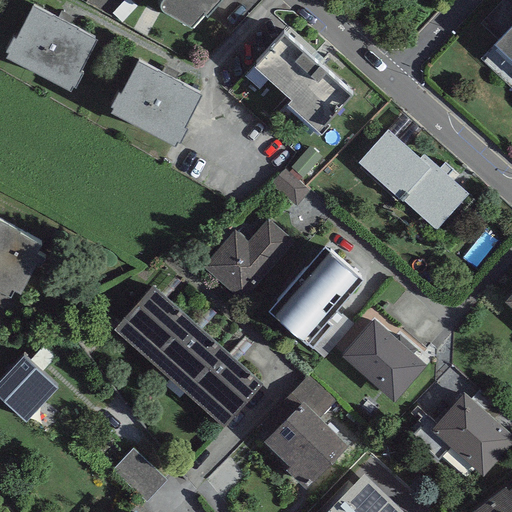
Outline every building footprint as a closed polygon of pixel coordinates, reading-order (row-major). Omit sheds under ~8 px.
[(97,25),(48,0),(29,0),(16,25),(13,23),(5,39),(8,40),(6,44),(70,77),(72,73),(75,75),(84,59),(80,58),(97,25)] [(209,0),(165,0),(190,17),(203,1),(206,4),(209,0)] [(351,84),(283,23),(255,53),(257,54),(254,57),(291,91),(287,95),(320,125),(328,116),(325,112),(351,84)] [(511,26),(493,47),(511,65),(511,26)] [(201,81),(137,48),(120,81),(117,79),(109,95),(112,96),(110,100),(174,133),(176,129),(179,131),(188,115),(184,113),(201,81)] [(419,155),(387,125),(358,157),(399,195),(401,193),(435,225),(468,189),(424,150),(419,155)] [(0,279),(10,286),(13,281),(19,284),(37,252),(41,254),(46,246),(37,241),(42,233),(19,222),(20,220),(0,209),(0,279)] [(248,237),(235,227),(201,263),(233,291),(252,273),(258,279),(296,240),(270,214),(248,237)] [(361,272),(324,241),(269,305),(306,337),(361,272)] [(263,378),(153,280),(113,323),(224,422),(263,378)] [(426,365),(374,319),(342,356),(394,403),(426,365)] [(23,348),(0,371),(0,387),(25,412),(57,380),(23,348)] [(511,436),(511,430),(464,387),(431,424),(483,472),(511,436)] [(347,448),(303,404),(263,444),(307,487),(347,448)] [(151,500),(168,481),(134,452),(118,470),(151,500)] [(401,511),(363,475),(326,511),(401,511)] [(506,489),(474,511),(511,511),(511,488),(508,492),(506,489)]
